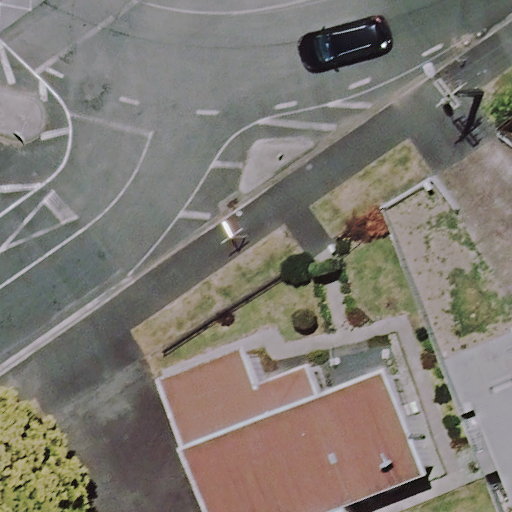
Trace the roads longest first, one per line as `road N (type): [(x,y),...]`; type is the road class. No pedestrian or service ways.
road 1 (residential): [(189,15),(124,188),(0,288)]
road 2 (residential): [(311,0),(189,15)]
